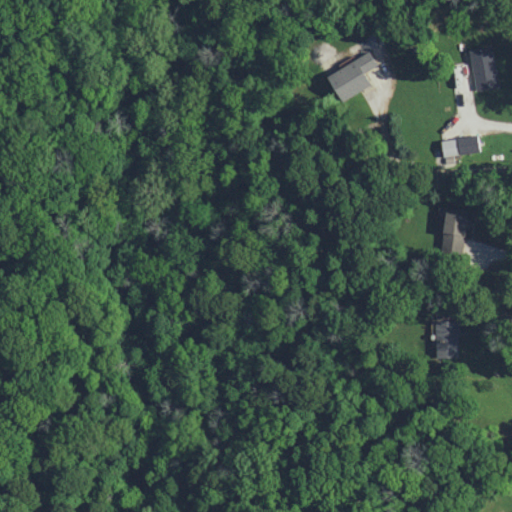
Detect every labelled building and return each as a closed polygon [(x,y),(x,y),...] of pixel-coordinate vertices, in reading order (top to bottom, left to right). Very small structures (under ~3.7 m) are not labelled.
[(470,50),(478,91),(500,87),(492,46),(470,50)] [(373,84),(366,72),(379,65),(370,51),(330,76),(345,101),(373,84)] [(443,140),(445,156),(481,153),(479,136),(443,140)] [(471,212),(450,208),(442,250),(464,254),(471,212)] [(459,357),(458,320),(436,321),(437,357),(459,357)]
